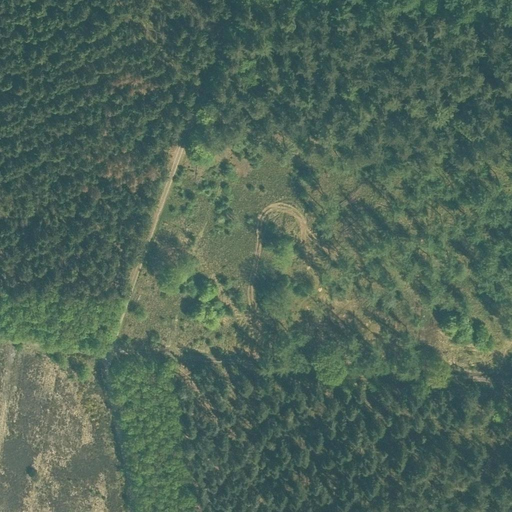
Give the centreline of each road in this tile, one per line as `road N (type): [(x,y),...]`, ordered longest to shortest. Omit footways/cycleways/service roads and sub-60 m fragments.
road 1 (track): [(234,0),(114,342),(112,381),(136,511)]
road 2 (track): [(511,374),(0,336)]
